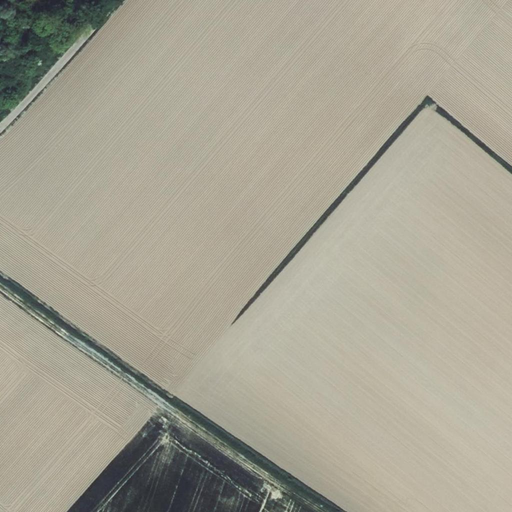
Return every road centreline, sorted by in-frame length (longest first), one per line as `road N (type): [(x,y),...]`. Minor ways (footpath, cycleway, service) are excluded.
road 1 (track): [(332,511),(0,285)]
road 2 (track): [(115,0),(0,126)]
